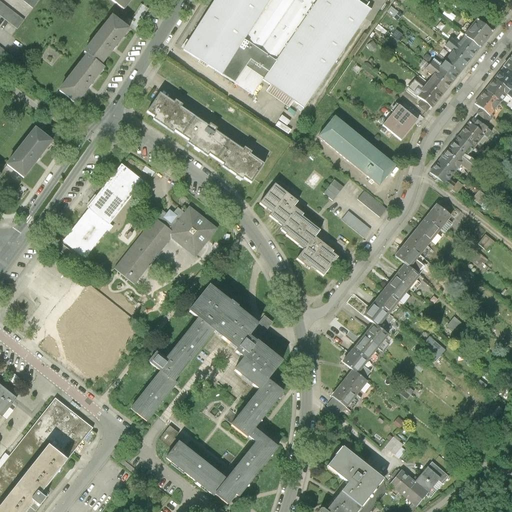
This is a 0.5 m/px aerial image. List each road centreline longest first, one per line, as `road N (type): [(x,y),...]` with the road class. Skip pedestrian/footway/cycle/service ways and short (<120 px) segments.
road 1 (residential): [(300,318),(329,307),(404,210),(427,139),(511,33)]
road 2 (residential): [(113,115),(219,191),(253,231),(300,318)]
road 3 (residential): [(0,335),(120,432),(57,511)]
road 4 (residential): [(300,318),(305,417),(284,511)]
road 5 (unclassified): [(12,248),(38,226),(113,126),(113,115)]
road 6 (unclassified): [(113,115),(84,139),(12,248)]
road 7 (unclassified): [(183,0),(113,115)]
